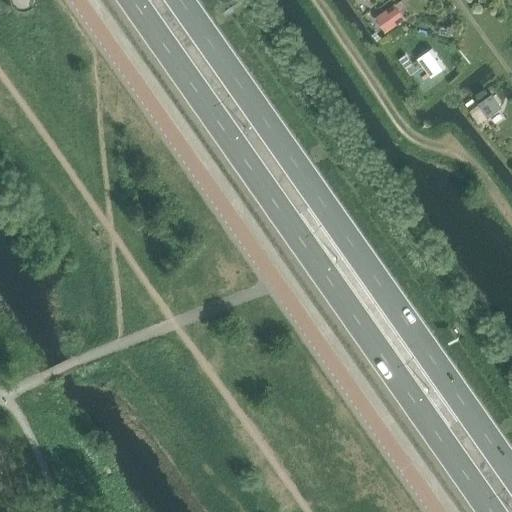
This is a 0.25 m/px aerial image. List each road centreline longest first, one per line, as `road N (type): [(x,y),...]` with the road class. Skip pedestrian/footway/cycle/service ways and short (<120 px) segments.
road 1 (primary): [(132,0),(491,511)]
road 2 (primary): [(511,474),(179,0)]
road 3 (track): [(316,0),(408,133),(466,159),(511,219)]
